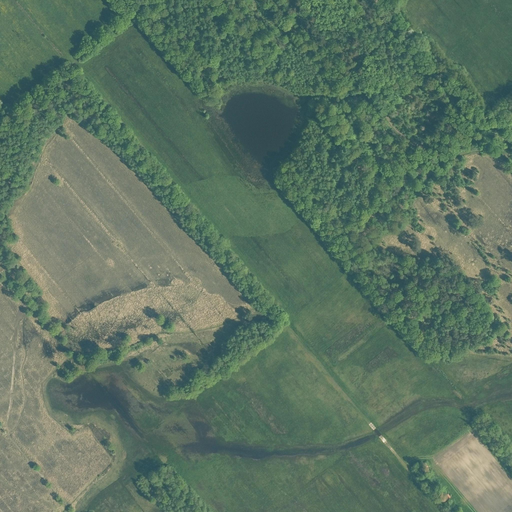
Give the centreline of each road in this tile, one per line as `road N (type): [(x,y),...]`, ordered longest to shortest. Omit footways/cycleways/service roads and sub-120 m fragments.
road 1 (track): [(241,289),(136,173),(64,112)]
road 2 (track): [(381,110),(438,156),(484,149),(511,170)]
road 3 (track): [(381,110),(290,0)]
